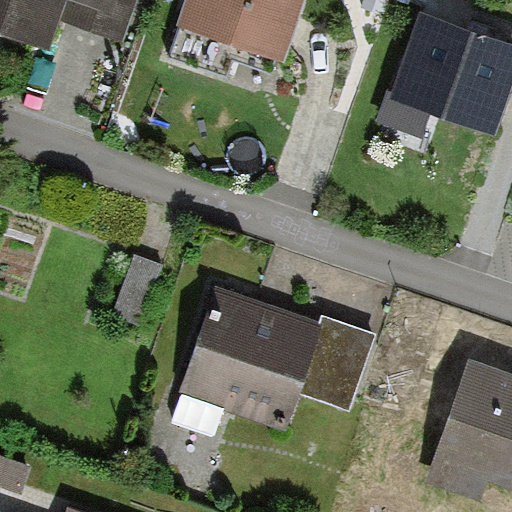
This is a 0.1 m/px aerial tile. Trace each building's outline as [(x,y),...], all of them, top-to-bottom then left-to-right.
[(0,0),(0,18),(43,32),(53,0),(0,0)] [(291,0),(194,0),(188,19),(275,49),(291,0)] [(511,49),(422,20),(390,117),(417,125),(426,96),(490,117),(511,49)] [(381,335),(218,287),(185,396),(303,431),(314,395),(359,409),(381,335)] [(511,364),(492,358),(450,486),(501,503),(511,470),(511,364)] [(113,511),(86,503),(82,511),(113,511)]
